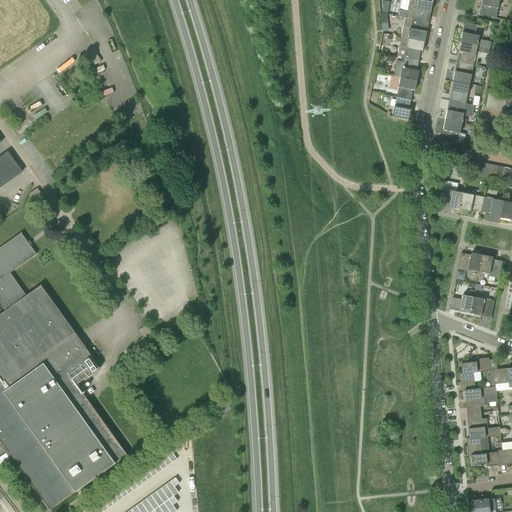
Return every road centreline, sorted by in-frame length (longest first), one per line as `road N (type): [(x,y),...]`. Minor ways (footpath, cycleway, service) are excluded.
road 1 (primary): [(171,0),(222,194),(250,402),(255,511)]
road 2 (primary): [(274,511),(238,187),(188,0)]
road 3 (residential): [(432,324),(417,188),(450,0)]
road 4 (residential): [(449,488),(432,324)]
road 5 (track): [(103,0),(144,95),(180,123)]
